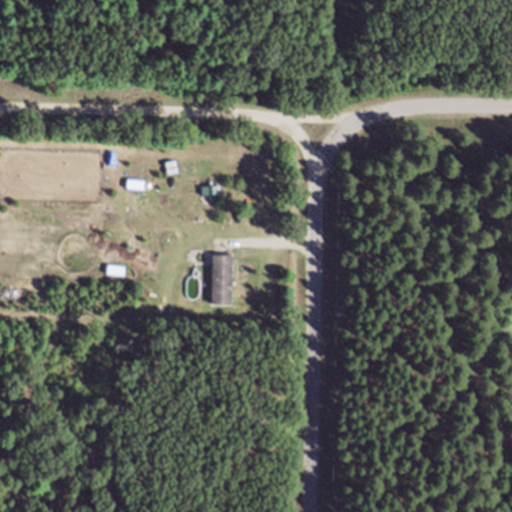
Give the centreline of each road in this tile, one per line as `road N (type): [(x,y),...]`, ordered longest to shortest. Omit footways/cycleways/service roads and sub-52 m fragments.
road 1 (residential): [(304,511),(309,120)]
road 2 (residential): [(309,120),(0,108)]
road 3 (residential): [(511,103),(411,103),(361,119),(309,120)]
